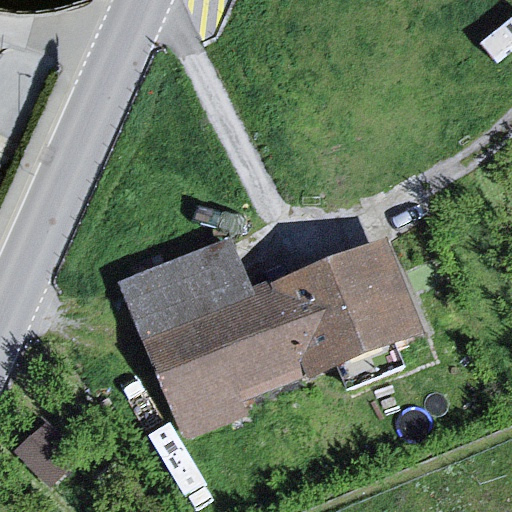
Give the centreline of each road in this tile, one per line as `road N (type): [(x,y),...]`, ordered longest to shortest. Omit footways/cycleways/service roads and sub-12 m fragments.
road 1 (track): [(511,121),(481,153),(373,212),(284,239),(177,35),(141,6)]
road 2 (tertiary): [(144,0),(0,324)]
